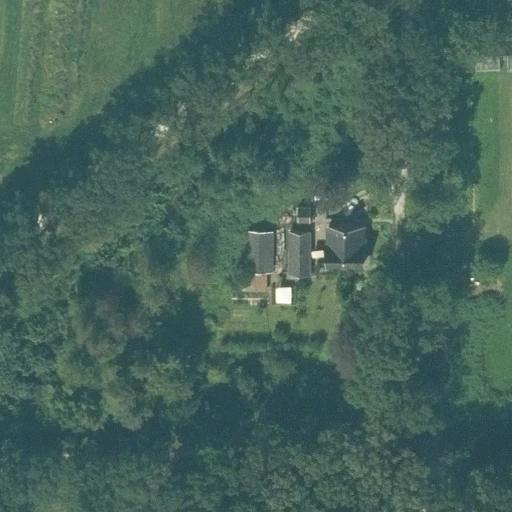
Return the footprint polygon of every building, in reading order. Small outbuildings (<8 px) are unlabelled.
[(511,50),(461,52),(462,71),(500,69),(500,53),(508,53),(508,69),(511,69),(511,50)] [(302,206),(289,206),(289,220),(302,220),(302,206)] [(328,262),(364,263),(364,243),(364,224),(328,223),(328,262)] [(291,230),(292,272),(310,272),(310,230),(291,230)] [(245,232),(244,270),(272,270),(273,232),(245,232)]
